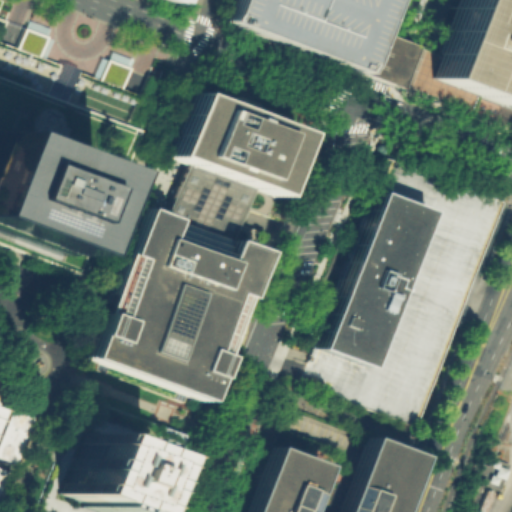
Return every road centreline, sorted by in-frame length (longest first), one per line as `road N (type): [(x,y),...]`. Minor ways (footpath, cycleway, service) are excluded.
road 1 (primary): [(105,0),(366,99)]
road 2 (tertiary): [(366,99),(345,114),(251,340)]
road 3 (primary): [(415,511),(504,285)]
road 4 (primary): [(366,99),(511,155)]
